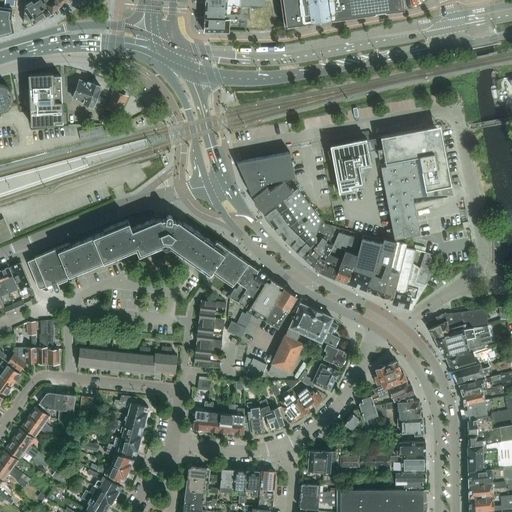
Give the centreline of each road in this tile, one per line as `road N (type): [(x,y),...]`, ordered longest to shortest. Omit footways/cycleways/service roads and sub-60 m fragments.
road 1 (unclassified): [(404,328),(482,264),(456,108),(214,151)]
road 2 (secondary): [(448,30),(293,61),(179,51)]
road 3 (secondary): [(220,81),(282,80),(449,46)]
road 4 (tertiary): [(208,185),(231,224),(281,274),(378,329)]
road 5 (tertiary): [(387,315),(281,251),(223,177)]
road 6 (unclassified): [(18,245),(117,205),(208,185)]
road 7 (tertiary): [(455,511),(452,411),(431,358),(404,328)]
road 8 (tertiary): [(393,340),(418,370),(435,412),(438,511)]
road 9 (secondary): [(0,62),(101,42),(159,57)]
road 10 (residential): [(281,445),(339,402),(378,329)]
road 11 (tertiary): [(159,57),(188,109),(208,185)]
road 12 (residential): [(176,411),(180,389),(68,376)]
road 13 (residential): [(70,309),(168,319),(171,288)]
